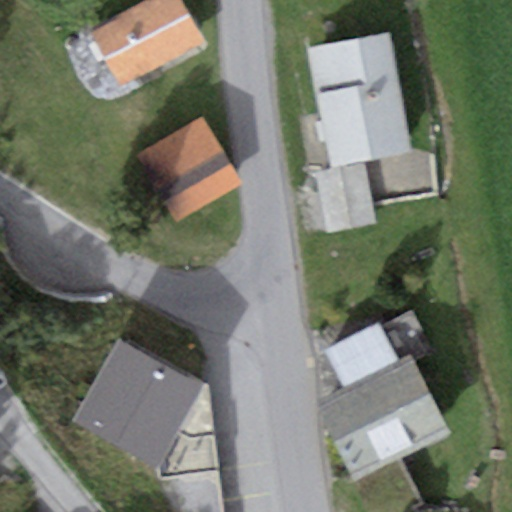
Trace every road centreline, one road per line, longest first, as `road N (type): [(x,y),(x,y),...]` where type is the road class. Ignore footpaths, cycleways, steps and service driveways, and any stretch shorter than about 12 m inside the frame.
road 1 (unclassified): [(277,295),(230,306),(193,303),(150,287),(0,194)]
road 2 (unclassified): [(241,0),(277,295)]
road 3 (unclassified): [(277,295),(308,511)]
